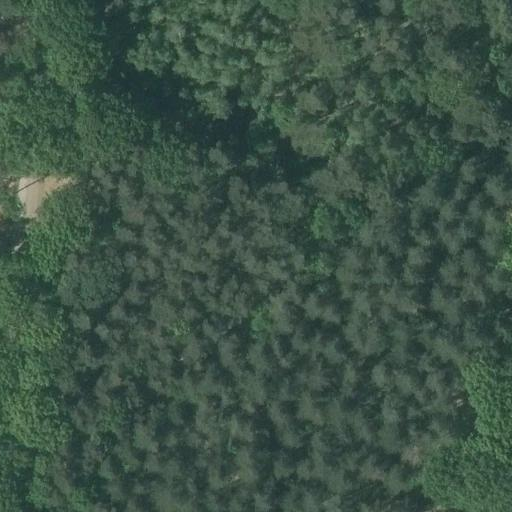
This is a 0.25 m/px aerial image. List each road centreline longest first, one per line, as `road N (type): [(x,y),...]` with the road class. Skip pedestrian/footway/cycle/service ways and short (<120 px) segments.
road 1 (track): [(511,115),(255,291),(198,336),(62,486),(6,511)]
road 2 (track): [(511,349),(457,503)]
